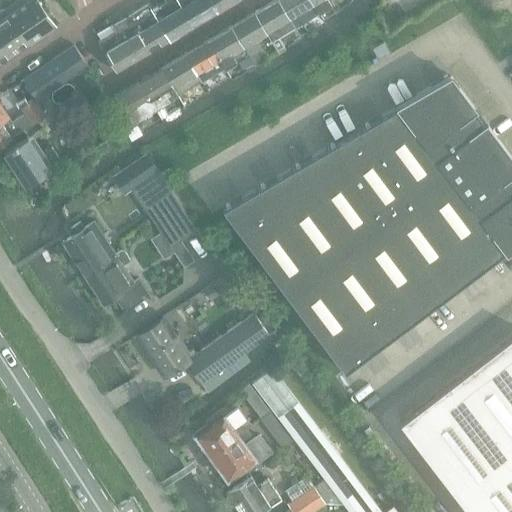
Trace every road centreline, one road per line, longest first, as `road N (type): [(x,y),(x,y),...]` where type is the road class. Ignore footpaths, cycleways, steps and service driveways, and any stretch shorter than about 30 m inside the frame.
road 1 (unclassified): [(511,107),(454,32),(198,181)]
road 2 (unclassified): [(163,511),(0,253)]
road 3 (residential): [(76,27),(112,81),(249,0)]
road 4 (unclassified): [(511,274),(360,391)]
road 5 (tertiary): [(100,511),(0,357)]
